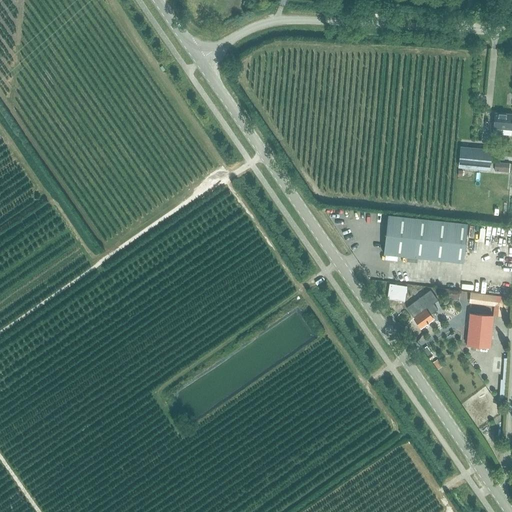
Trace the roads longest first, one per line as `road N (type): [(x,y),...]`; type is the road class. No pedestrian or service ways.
road 1 (tertiary): [(504,502),(198,60)]
road 2 (unclassified): [(198,60),(273,21),(511,34)]
road 3 (unclassified): [(511,377),(504,502)]
